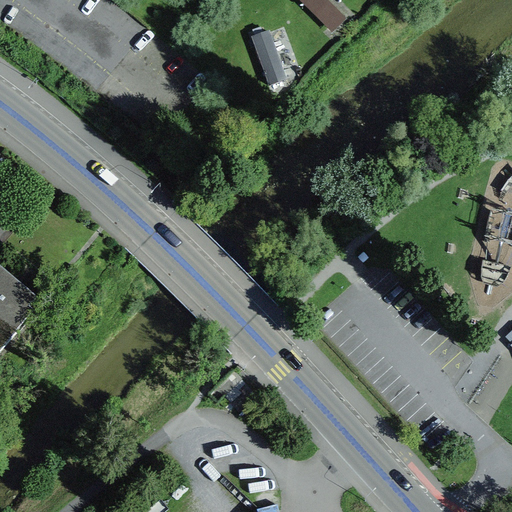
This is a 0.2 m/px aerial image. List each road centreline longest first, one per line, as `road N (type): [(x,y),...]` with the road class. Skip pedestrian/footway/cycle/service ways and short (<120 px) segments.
road 1 (primary): [(0,106),(151,229),(419,511)]
road 2 (track): [(187,424),(210,418),(231,426),(316,480),(362,449)]
road 3 (track): [(76,511),(187,424)]
